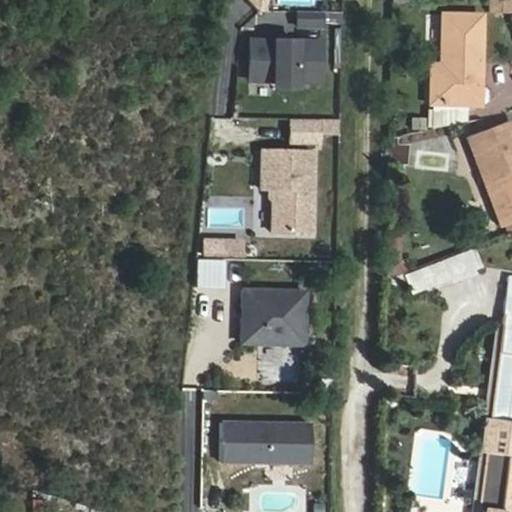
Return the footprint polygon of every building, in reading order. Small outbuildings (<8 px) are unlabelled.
[(264,0),(247,0),(257,11),(263,11),(264,0)] [(511,0),(489,0),(489,13),(511,13),(511,0)] [(321,13),(298,12),(298,26),(321,27),(321,13)] [(482,16),(442,15),(441,64),(431,64),(430,104),(432,104),(462,105),(470,105),(480,106),(482,16)] [(321,43),(251,42),(250,80),(275,81),(275,87),(297,87),(298,81),(320,81),(321,43)] [(432,104),(431,129),(470,121),(470,105),(462,105),(432,104)] [(289,122),(289,142),(317,143),(318,122),(289,122)] [(499,193),(510,221),(511,220),(511,126),(510,123),(468,139),(490,196),(499,193)] [(396,139),(388,141),(388,167),(405,166),(406,147),(397,146),(396,139)] [(313,152),(262,151),(261,190),(269,190),(278,191),(278,197),(273,201),(272,233),(312,234),(313,152)] [(278,191),(269,190),(269,199),(273,201),(278,197),(278,191)] [(204,241),(204,256),(221,256),(221,241),(204,241)] [(241,242),(221,241),(221,256),(240,257),(241,242)] [(472,251),(404,277),(411,296),(480,269),(472,251)] [(224,260),(197,260),(196,287),(224,287),(224,260)] [(305,291),(242,290),(242,343),(305,344),(305,291)] [(511,296),(505,296),(503,311),(511,312),(511,296)] [(497,353),(477,510),(484,511),(483,511),(511,511),(511,312),(503,311),(497,353)] [(311,425),(222,423),(221,462),(310,464),(311,425)]
